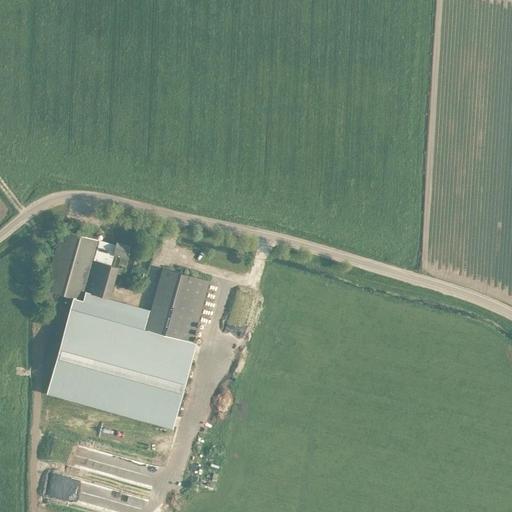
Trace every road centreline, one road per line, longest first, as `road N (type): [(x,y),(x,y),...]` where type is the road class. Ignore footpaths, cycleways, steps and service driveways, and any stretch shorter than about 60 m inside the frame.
road 1 (unclassified): [(511,313),(323,250),(103,196),(60,196),(0,233)]
road 2 (track): [(0,182),(46,246),(38,289),(50,303),(37,386),(34,511)]
